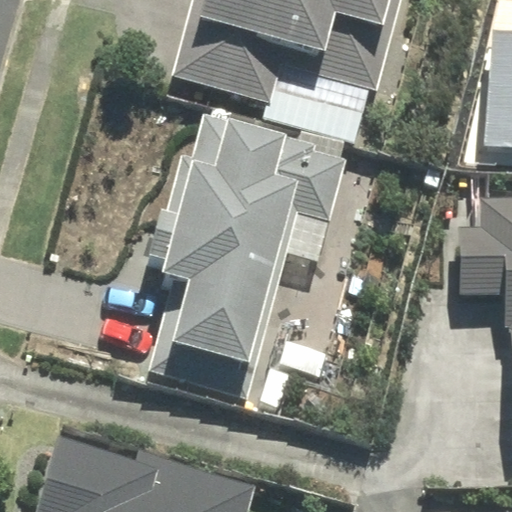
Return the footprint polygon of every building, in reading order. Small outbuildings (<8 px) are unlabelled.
[(190,0),(169,82),(278,110),(288,72),(382,96),(406,0),(190,0)] [(334,222),(352,153),(206,116),(194,161),(179,157),(149,273),(176,280),(151,374),(251,400),(299,213),(334,222)] [(501,136),(455,135),(454,182),(500,183),(501,136)] [(511,203),(484,205),(485,228),(459,229),(463,301),(509,298),(511,357),(511,203)] [(341,353),(285,336),(272,378),(328,395),(341,353)] [(249,511),(256,488),(141,458),(140,464),(63,443),(44,511),(249,511)]
